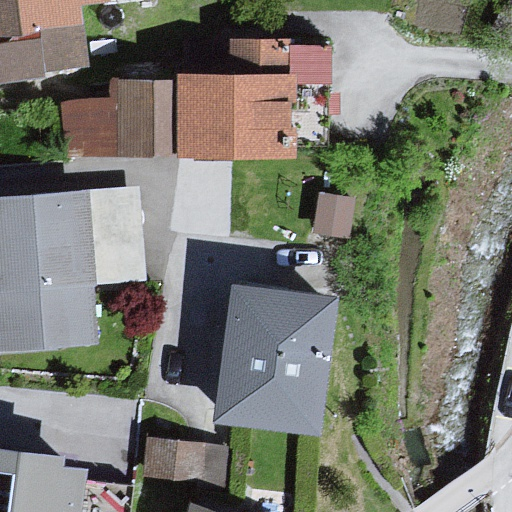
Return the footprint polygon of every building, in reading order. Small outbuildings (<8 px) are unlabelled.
[(0,0),(0,82),(53,78),(47,27),(82,28),(77,0),(0,0)] [(306,80),(188,78),(187,161),(307,165),(306,80)] [(91,199),(0,206),(0,358),(96,355),(91,199)] [(242,289),(219,420),(329,443),(348,305),(242,289)] [(97,511),(100,477),(0,452),(0,511),(97,511)]
